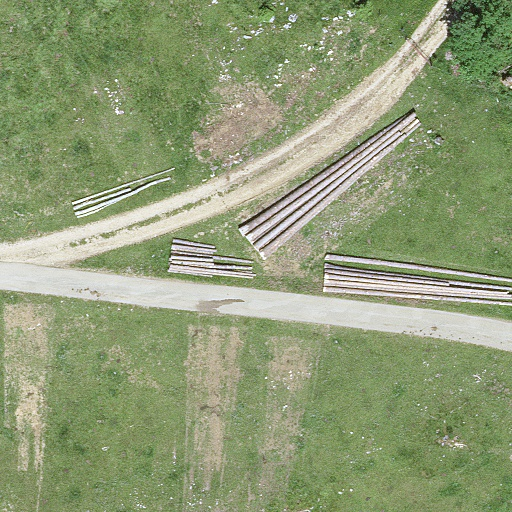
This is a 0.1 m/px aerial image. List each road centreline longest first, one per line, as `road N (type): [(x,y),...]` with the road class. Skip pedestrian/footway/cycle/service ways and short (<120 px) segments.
road 1 (track): [(458,0),(418,54),(324,144),(217,203),(0,267)]
road 2 (unclassified): [(511,351),(0,283)]
